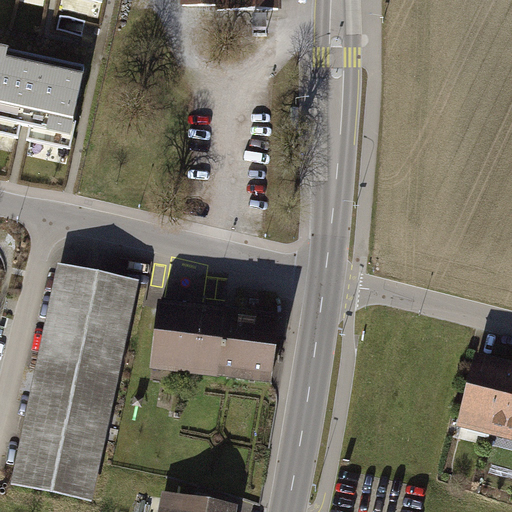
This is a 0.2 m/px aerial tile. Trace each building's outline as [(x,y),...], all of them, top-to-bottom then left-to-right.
[(85,69),(3,51),(0,65),(0,130),(19,135),(21,126),(30,128),(28,137),(66,145),(68,137),(70,138),(85,69)] [(144,281),(63,264),(15,485),(96,503),(144,281)] [(283,314),(161,301),(153,370),(275,384),(283,314)] [(511,363),(477,356),(463,426),(511,435),(511,363)] [(161,511),(239,511),(240,509),(164,496),(161,511)]
